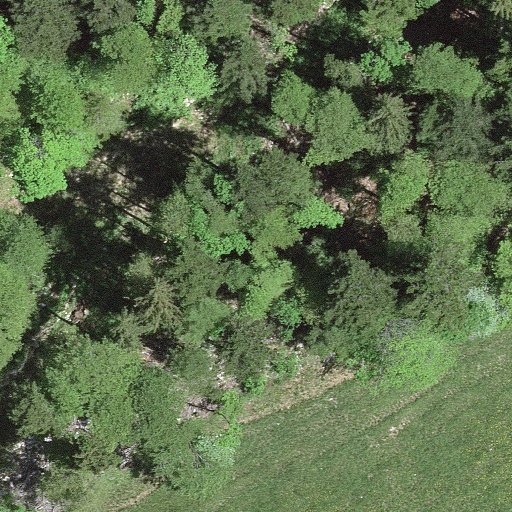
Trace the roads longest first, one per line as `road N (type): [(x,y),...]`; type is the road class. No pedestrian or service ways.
road 1 (track): [(0,426),(78,341),(197,148),(370,0)]
road 2 (track): [(0,228),(197,148)]
